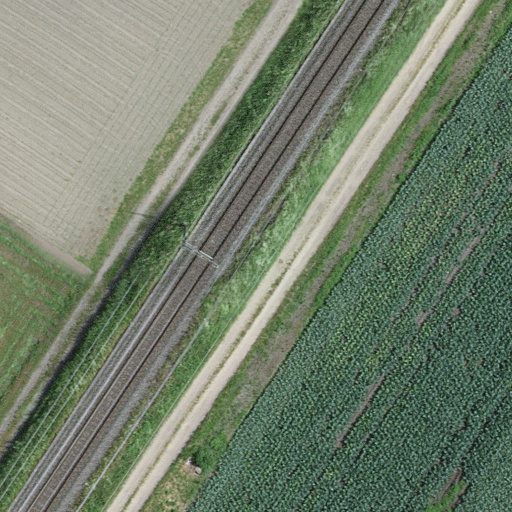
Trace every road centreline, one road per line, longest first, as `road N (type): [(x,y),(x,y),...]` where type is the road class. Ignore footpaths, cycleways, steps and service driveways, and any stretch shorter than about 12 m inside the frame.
road 1 (track): [(479,0),(146,511)]
road 2 (track): [(0,370),(265,0)]
